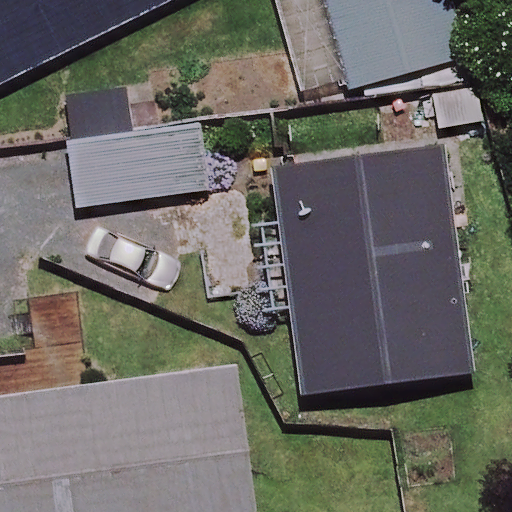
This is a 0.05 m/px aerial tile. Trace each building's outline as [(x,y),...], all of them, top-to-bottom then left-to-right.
[(0,0),(0,85),(195,0),(0,0)] [(441,0),(321,0),(345,91),(457,63),(441,0)] [(204,132),(70,147),(78,221),(213,206),(204,132)] [(469,376),(433,147),(266,174),(302,403),(469,376)] [(246,511),(230,377),(0,404),(0,511),(246,511)]
